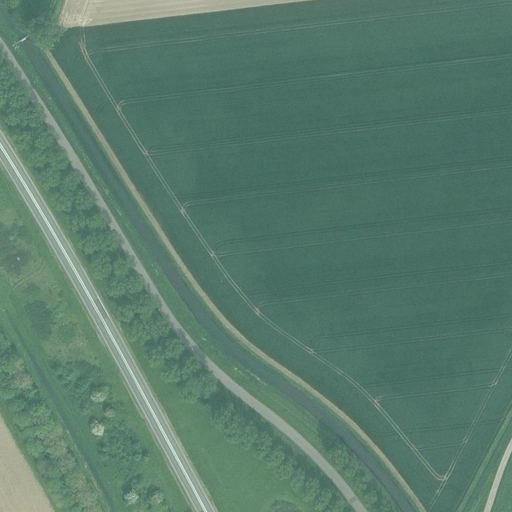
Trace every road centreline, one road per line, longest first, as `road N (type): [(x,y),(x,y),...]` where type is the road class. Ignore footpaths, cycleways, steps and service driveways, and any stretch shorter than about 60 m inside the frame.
road 1 (unclassified): [(361,511),(299,441),(189,348),(0,44)]
road 2 (trunk): [(204,511),(0,144)]
